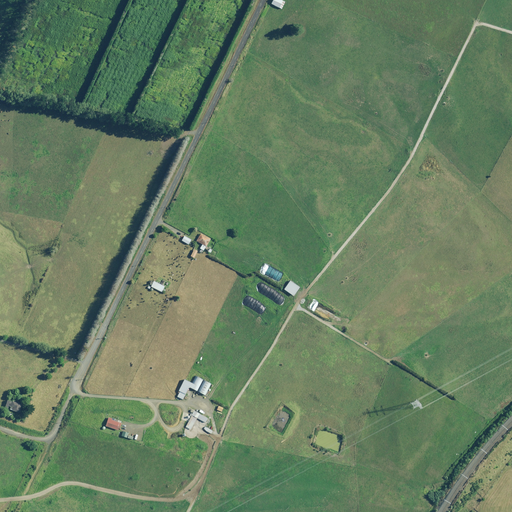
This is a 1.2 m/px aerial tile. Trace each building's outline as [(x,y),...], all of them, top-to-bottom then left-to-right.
[(195,241),(201,244),(199,248),(203,250),(205,246),(206,246),(210,238),(200,232),(195,241)] [(183,235),(181,240),(188,244),(190,239),(183,235)] [(259,280),(254,288),(267,297),(273,289),(259,280)] [(299,286),(290,280),(283,290),(292,296),(299,286)] [(153,281),(149,281),(148,285),(150,286),(149,286),(148,286),(147,288),(149,289),(150,287),(151,287),(161,292),(162,290),(164,291),(165,289),(163,288),(164,287),(153,281)] [(192,383),(183,379),(178,392),(176,397),(182,399),(188,387),(205,395),(211,383),(196,376),(192,383)] [(207,418),(190,409),(187,415),(190,417),(185,426),(190,429),(196,418),(205,423),(207,418)]
